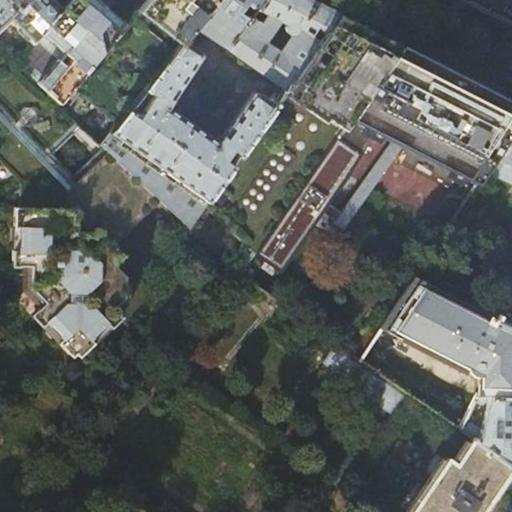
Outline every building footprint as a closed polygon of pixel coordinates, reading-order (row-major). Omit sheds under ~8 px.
[(53,0),(0,0),(0,29),(10,21),(32,44),(62,8),(53,0)] [(126,0),(115,13),(98,0),(68,0),(62,8),(32,44),(15,64),(58,104),(71,88),(136,10),(144,0),(126,0)] [(144,0),(136,10),(71,88),(120,119),(180,44),(214,0),(144,0)] [(340,15),(338,14),(344,3),(338,0),(315,0),(315,2),(311,0),(214,0),(180,44),(120,119),(100,144),(105,149),(164,204),(188,226),(203,206),(275,105),(256,91),(251,92),(216,140),(167,105),(202,56),(201,51),(194,47),(205,33),(287,88),(340,15)] [(381,36),(340,15),(287,88),(275,105),(203,206),(242,244),(236,252),(248,263),(255,253),(400,45),(392,41),(387,38),(381,36)] [(409,50),(400,45),(255,253),(282,271),(352,174),(376,132),(475,184),(483,172),(511,128),(511,102),(453,72),(418,55),(413,52),(409,50)] [(0,49),(0,159),(23,184),(19,265),(29,265),(29,288),(44,304),(37,310),(77,352),(120,312),(115,307),(126,297),(126,274),(115,263),(123,255),(117,248),(164,204),(105,149),(76,175),(56,153),(83,127),(58,104),(15,64),(0,49)] [(511,128),(483,172),(494,178),(499,168),(511,175),(511,128)] [(511,397),(511,315),(498,308),(494,318),(414,277),(380,329),(462,371),(463,369),(478,375),(478,396),(489,397),(511,397)] [(339,377),(395,416),(410,396),(336,343),(326,358),(327,365),(340,374),(339,377)] [(511,397),(489,397),(484,449),(510,468),(511,467),(511,397)] [(488,511),(511,478),(511,468),(510,468),(484,449),(474,441),(455,466),(448,461),(409,511),(488,511)]
